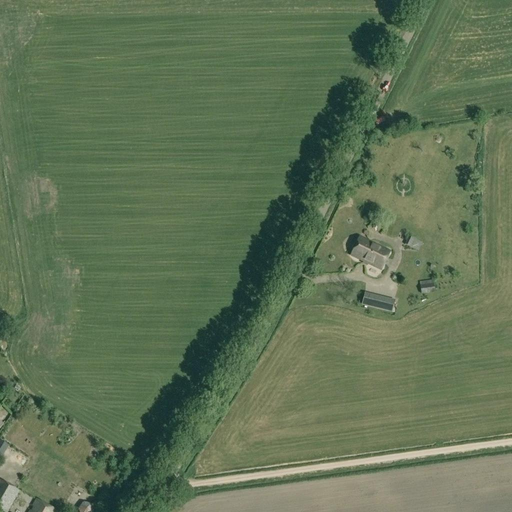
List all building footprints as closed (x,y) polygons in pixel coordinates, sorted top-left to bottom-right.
[(351,256),(382,271),(391,252),(360,237),(351,256)] [(423,243),(420,240),(418,242),(408,237),(405,244),(420,251),(423,243)] [(428,281),(421,282),(422,295),(435,294),(434,284),(429,284),(428,281)] [(79,481),(59,474),(58,479),(34,470),(27,491),(70,506),(79,481)] [(0,509),(4,511),(7,511),(19,491),(0,480),(0,509)] [(55,511),(56,511),(37,500),(30,511),(55,511)] [(91,503),(84,503),(78,509),(79,511),(95,511),(95,508),(91,503)]
